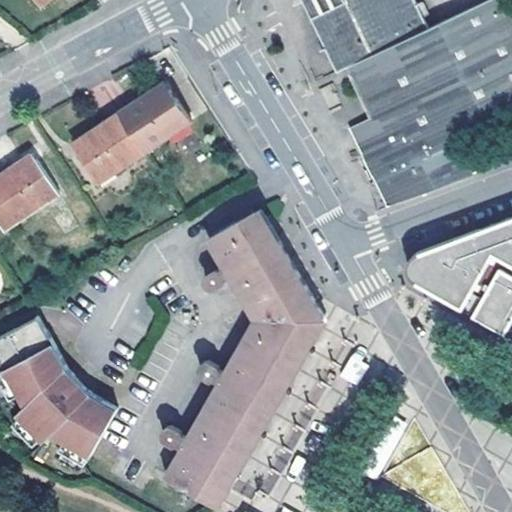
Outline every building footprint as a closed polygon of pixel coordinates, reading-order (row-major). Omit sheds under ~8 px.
[(349,66),(361,61),(430,28),(416,0),(303,0),(338,72),(349,66)] [(392,182),(401,200),(473,174),(458,141),(511,114),(511,15),(505,0),(489,0),(430,28),(361,61),(379,100),(396,135),(374,146),(381,159),(392,182)] [(388,204),(401,200),(392,182),(381,159),(374,146),(396,135),(379,100),(361,61),(349,66),(374,118),(352,128),(388,204)] [(166,82),(144,97),(148,103),(170,89),(166,82)] [(191,121),(170,89),(148,103),(144,97),(119,113),(145,152),(191,121)] [(98,183),(145,152),(119,113),(95,129),(99,135),(77,150),(98,183)] [(72,144),(77,150),(99,135),(95,129),(72,144)] [(33,154),(11,169),(15,174),(37,160),(33,154)] [(15,174),(11,169),(0,176),(0,222),(4,229),(59,193),(37,160),(15,174)] [(263,207),(259,210),(278,243),(282,240),(263,207)] [(217,268),(207,275),(205,280),(207,283),(210,287),(215,288),(225,282),(227,278),(230,276),(247,306),(251,304),(254,309),(257,315),(224,372),(219,369),(218,366),(208,361),(202,363),(200,366),(198,369),(202,375),(211,380),(215,379),(218,381),(185,438),(181,435),(180,431),(171,426),(164,427),(163,430),(161,433),(163,439),(171,444),(176,443),(180,446),(164,474),(214,501),(221,488),(232,469),(238,473),(252,448),(277,407),(271,403),(274,398),(290,372),(308,341),(313,344),(325,325),(328,320),(323,311),(287,249),(282,240),(278,243),(259,210),(210,239),(227,268),(222,271),(217,268)] [(454,302),(506,332),(511,321),(511,272),(508,270),(511,263),(511,216),(419,250),(412,256),(408,264),(410,272),(415,279),(454,302)] [(32,320),(0,336),(0,396),(3,403),(12,398),(19,410),(11,417),(14,420),(6,427),(27,449),(34,442),(37,444),(46,435),(59,443),(54,452),(79,467),(111,410),(87,396),(76,387),(68,379),(60,372),(32,320)] [(313,344),(308,341),(290,372),(274,398),(271,403),(277,407),(313,344)] [(358,385),(371,359),(353,351),(340,377),(358,385)] [(232,469),(221,488),(227,491),(238,473),(232,469)]
